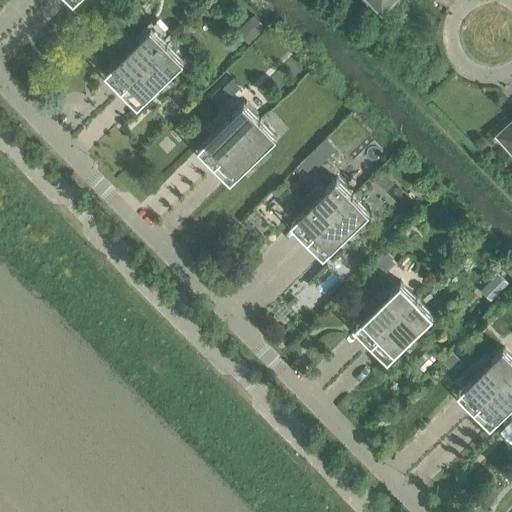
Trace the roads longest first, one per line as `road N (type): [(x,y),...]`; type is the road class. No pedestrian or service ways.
road 1 (residential): [(420,511),(0,78)]
road 2 (residential): [(0,134),(375,511)]
road 3 (residential): [(511,72),(486,78),(455,57),(453,19),(470,0)]
